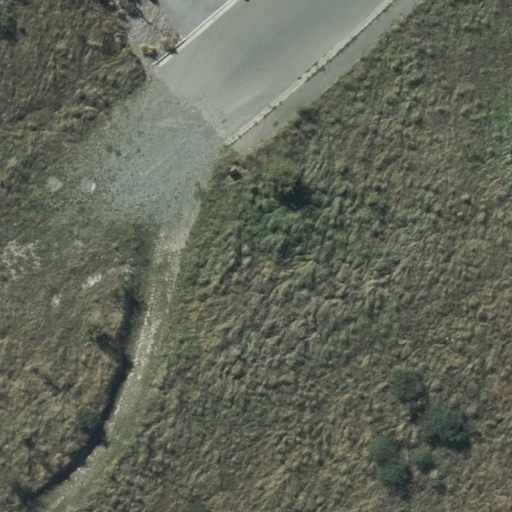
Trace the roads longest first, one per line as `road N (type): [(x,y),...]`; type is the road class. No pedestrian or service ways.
road 1 (track): [(177,121),(150,321),(103,446),(43,511)]
road 2 (residential): [(177,121),(308,0)]
